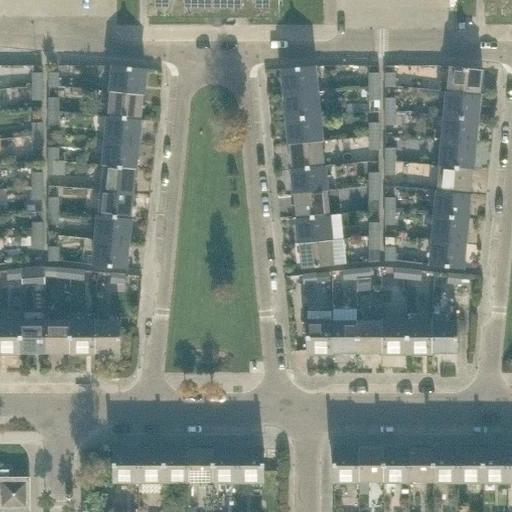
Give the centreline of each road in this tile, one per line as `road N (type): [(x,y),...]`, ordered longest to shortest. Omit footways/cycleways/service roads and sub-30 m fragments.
road 1 (residential): [(284,409),(244,53)]
road 2 (residential): [(144,407),(188,53)]
road 3 (residential): [(486,410),(511,114)]
road 4 (residential): [(244,53),(511,51)]
road 5 (residential): [(0,38),(188,53)]
road 6 (residential): [(486,410),(307,409)]
road 7 (residential): [(284,409),(144,407)]
